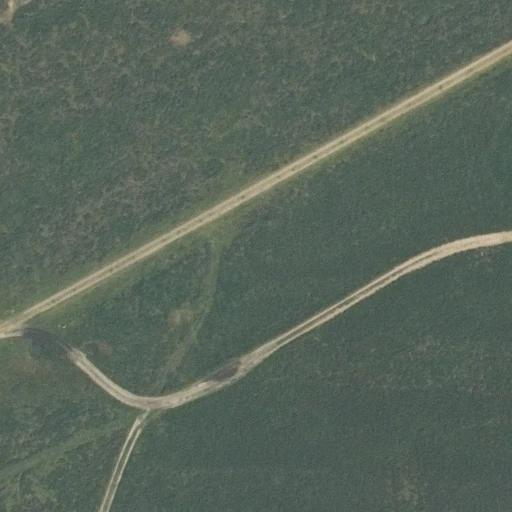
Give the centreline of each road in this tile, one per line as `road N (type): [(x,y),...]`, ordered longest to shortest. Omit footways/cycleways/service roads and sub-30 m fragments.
road 1 (track): [(0,331),(511,45)]
road 2 (unknown): [(0,471),(301,328),(429,253),(511,238)]
road 3 (track): [(100,511),(141,406),(63,346),(13,323)]
